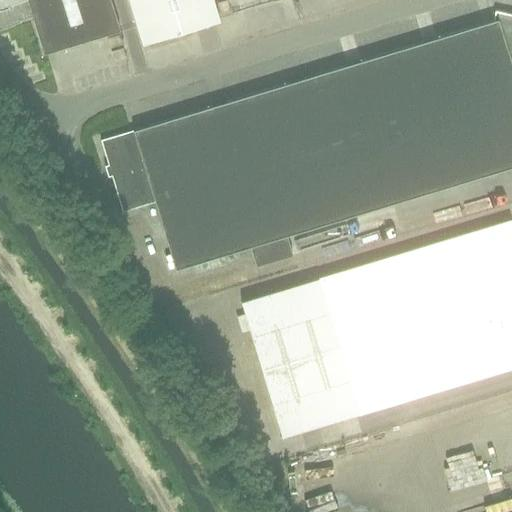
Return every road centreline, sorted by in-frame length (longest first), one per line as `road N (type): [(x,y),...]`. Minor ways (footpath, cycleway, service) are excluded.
road 1 (unclassified): [(38,119),(427,0)]
road 2 (track): [(0,259),(167,511)]
